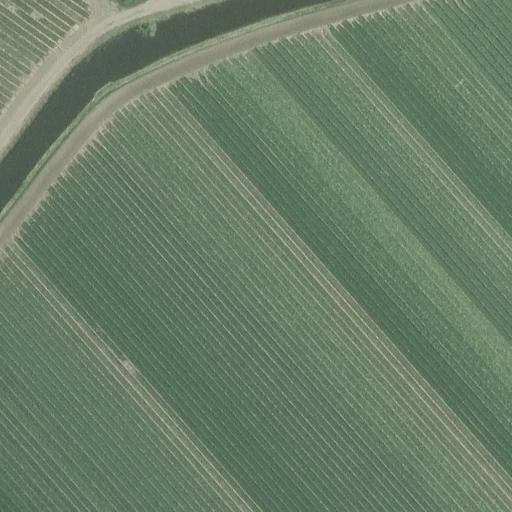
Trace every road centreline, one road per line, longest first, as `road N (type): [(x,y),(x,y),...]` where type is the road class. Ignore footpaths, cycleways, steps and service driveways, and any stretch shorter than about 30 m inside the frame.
road 1 (track): [(0,228),(107,103),(201,52),(372,0)]
road 2 (track): [(187,0),(106,24),(69,52),(0,138)]
